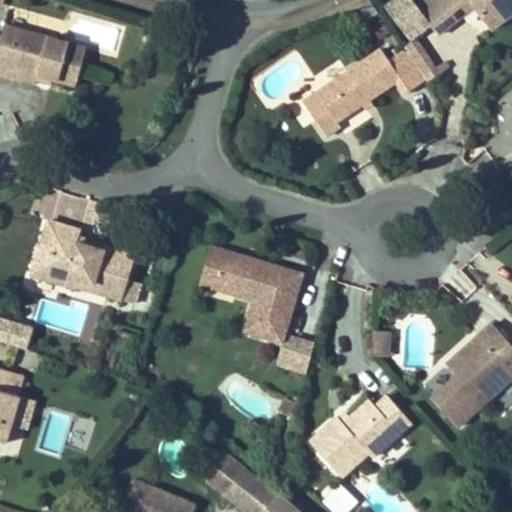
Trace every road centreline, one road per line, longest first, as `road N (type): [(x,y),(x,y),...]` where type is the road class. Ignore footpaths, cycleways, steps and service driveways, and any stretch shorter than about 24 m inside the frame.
road 1 (residential): [(203,145),(229,177),(353,217),(414,226)]
road 2 (residential): [(0,167),(49,160),(132,176),(181,162),(203,145)]
road 3 (residential): [(203,145),(232,0)]
